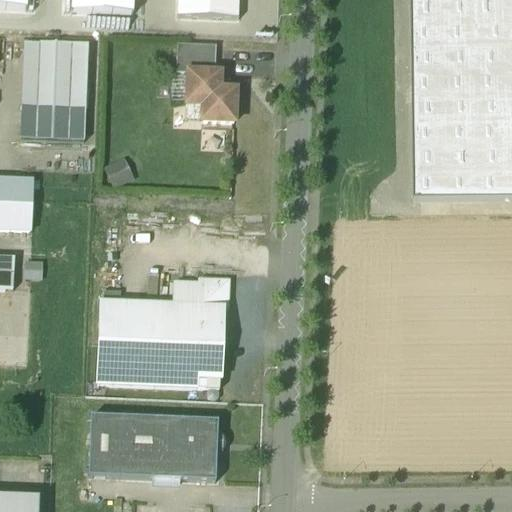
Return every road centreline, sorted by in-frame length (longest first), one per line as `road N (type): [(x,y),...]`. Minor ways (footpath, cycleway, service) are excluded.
road 1 (residential): [(302,0),(278,506)]
road 2 (residential): [(278,506),(511,502)]
